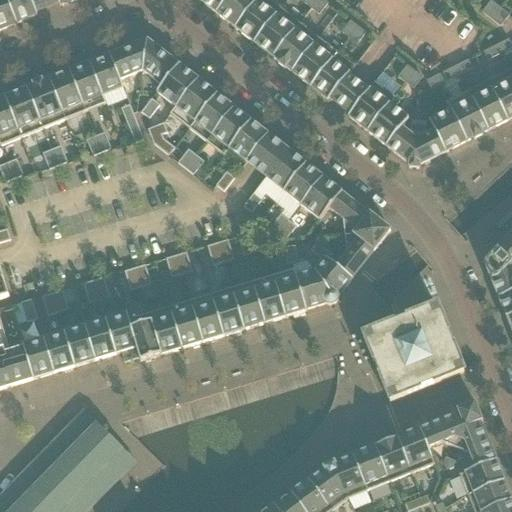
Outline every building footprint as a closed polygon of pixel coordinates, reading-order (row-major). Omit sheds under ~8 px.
[(0,0),(0,31),(16,26),(5,0),(0,0)] [(79,0),(5,0),(16,26),(37,17),(36,15),(48,10),(58,6),(59,8),(79,0)] [(227,0),(196,0),(216,15),(227,0)] [(235,30),(257,0),(227,0),(216,15),(235,30)] [(254,45),(281,10),(268,0),(257,0),(235,30),(254,45)] [(311,10),(318,0),(306,0),(304,4),(311,10)] [(327,5),(321,0),(318,0),(311,10),(319,16),(327,5)] [(491,20),(500,9),(491,2),(482,13),(491,20)] [(509,16),(500,9),(491,20),(500,28),(509,16)] [(273,59),(300,25),(281,10),(254,45),(273,59)] [(349,39),(358,28),(350,23),(341,34),(349,39)] [(291,74),(318,39),(300,25),(273,59),(278,64),(277,65),(285,71),(286,70),(291,74)] [(365,34),(358,28),(349,39),(356,45),(365,34)] [(310,89),(337,54),(318,39),(291,74),(310,89)] [(511,48),(508,41),(496,47),(500,55),(511,49),(511,48)] [(142,73),(147,42),(109,57),(119,82),(120,82),(142,73)] [(178,67),(147,42),(142,73),(161,88),(162,88),(178,67)] [(500,55),(496,47),(484,54),(488,61),(500,55)] [(368,92),(366,91),(358,85),(348,77),(355,68),(337,54),(310,89),(328,103),(329,101),(331,102),(339,108),(347,115),(349,116),(348,118),(367,133),(389,106),(395,99),(375,83),(368,92)] [(119,82),(109,57),(89,65),(102,97),(103,97),(123,89),(120,82),(119,82)] [(468,62),(455,68),(459,76),(472,70),(468,62)] [(102,97),(89,65),(69,73),(85,114),(106,105),(103,97),(102,97)] [(197,81),(178,67),(162,88),(161,88),(156,94),(175,109),(176,109),(197,81)] [(406,84),(414,73),(407,67),(398,78),(406,84)] [(459,76),(455,68),(443,74),(447,82),(459,76)] [(511,119),(511,79),(509,72),(487,83),(507,122),(511,119)] [(85,114),(69,73),(49,81),(65,122),(85,114)] [(422,79),(414,73),(406,84),(413,90),(422,79)] [(431,90),(443,84),(439,76),(427,83),(431,90)] [(65,122),(49,81),(42,84),(41,82),(33,86),(33,87),(27,90),(43,131),(65,122)] [(216,96),(197,81),(176,109),(175,109),(170,116),(189,131),(216,96)] [(507,122),(487,83),(468,93),(488,132),(507,122)] [(43,131),(27,90),(4,99),(21,140),(43,131)] [(488,132),(468,93),(446,104),(450,112),(451,112),(466,143),(473,140),(474,141),(482,137),(481,136),(488,132)] [(233,110),(216,96),(189,131),(206,144),(233,110)] [(0,147),(21,140),(4,99),(0,100),(0,147)] [(149,120),(159,107),(152,101),(141,114),(149,120)] [(401,129),(401,130),(408,121),(389,106),(367,133),(386,148),(401,129)] [(121,110),(128,128),(136,124),(129,107),(121,110)] [(250,123),(233,110),(206,144),(224,158),(229,151),(250,123)] [(451,112),(450,112),(429,123),(434,133),(434,132),(445,154),(466,143),(451,112)] [(282,148),(268,137),(250,123),(229,151),(246,165),(261,176),(283,193),(305,166),(282,148)] [(143,141),(136,124),(128,128),(135,145),(143,141)] [(148,131),(151,140),(161,136),(161,137),(167,134),(163,125),(148,131)] [(434,132),(434,133),(416,141),(401,130),(401,129),(386,148),(409,166),(409,169),(419,170),(419,167),(445,154),(434,132)] [(104,135),(95,138),(102,154),(110,150),(104,135)] [(163,141),(161,137),(161,136),(151,140),(154,146),(169,158),(174,150),(163,141)] [(102,154),(95,138),(86,142),(93,158),(102,154)] [(60,148),(52,152),(58,167),(67,164),(60,148)] [(58,167),(52,152),(43,155),(49,171),(58,167)] [(185,171),(196,158),(188,152),(178,165),(185,171)] [(203,163),(196,158),(185,171),(193,177),(203,163)] [(17,161),(8,165),(14,180),(23,177),(17,161)] [(14,180),(8,165),(0,167),(0,171),(5,184),(14,180)] [(300,207),(322,179),(305,166),(283,193),(300,207)] [(224,193),(234,180),(226,174),(216,187),(224,193)] [(329,210),(341,194),(322,179),(300,207),(320,222),(329,210)] [(342,194),(341,194),(329,210),(342,220),(344,238),(390,232),(369,216),(341,195),(342,194)] [(251,215),(261,201),(254,195),(243,209),(251,215)] [(278,236),(288,222),(280,217),(270,230),(278,236)] [(296,228),(288,222),(278,236),(285,242),(296,228)] [(0,244),(10,241),(7,231),(0,233),(0,244)] [(374,253),(390,232),(344,238),(346,255),(336,268),(352,281),(352,280),(373,253),(374,253)] [(511,235),(484,264),(498,299),(511,293),(511,235)] [(248,236),(238,239),(244,258),(254,255),(248,236)] [(264,251),(281,246),(272,239),(261,242),(264,251)] [(227,242),(217,245),(223,264),(233,261),(227,242)] [(223,264),(217,245),(207,248),(213,267),(223,264)] [(337,300),(337,299),(352,281),(336,268),(326,260),(330,255),(316,245),(310,252),(322,262),(314,272),(320,282),(328,294),(331,294),(333,294),(335,295),(336,297),(337,300)] [(294,248),(285,249),(287,266),(296,265),(294,248)] [(186,255),(176,258),(182,277),(192,274),(186,255)] [(182,277),(176,258),(166,261),(172,280),(182,277)] [(145,267),(135,270),(140,289),(150,286),(145,267)] [(140,289),(135,270),(124,273),(130,292),(140,289)] [(0,271),(0,391),(33,381),(23,348),(24,347),(13,312),(0,315),(0,300),(9,298),(0,271)] [(295,278),(296,278),(294,271),(272,277),(285,319),(306,313),(306,311),(305,312),(295,278)] [(314,272),(296,278),(295,278),(305,312),(306,311),(326,305),(328,307),(330,307),(333,307),(335,306),(336,304),(337,302),(337,299),(337,300),(336,297),(335,295),(333,294),(331,294),(328,294),(320,282),(314,272)] [(285,319),(272,277),(252,284),(264,326),(285,319)] [(103,280),(93,283),(99,302),(109,299),(103,280)] [(99,302),(93,283),(83,286),(89,305),(99,302)] [(264,326),(252,284),(231,290),(244,332),(264,326)] [(244,332),(231,290),(210,296),(223,338),(244,332)] [(62,292),(52,295),(58,315),(68,312),(62,292)] [(511,293),(498,299),(511,332),(511,293)] [(58,315),(52,295),(42,298),(48,318),(58,315)] [(223,338),(210,296),(190,303),(202,345),(223,338)] [(31,302),(21,305),(27,324),(37,321),(31,302)] [(202,345),(190,303),(169,309),(182,351),(202,345)] [(389,404),(463,374),(437,308),(363,337),(389,404)] [(182,351),(169,309),(148,315),(161,357),(182,351)] [(161,357),(148,315),(128,321),(139,360),(138,360),(140,364),(161,357)] [(128,321),(127,316),(105,323),(116,356),(121,355),(124,364),(138,360),(139,360),(128,321)] [(116,356),(105,323),(85,329),(95,363),(116,356)] [(95,363),(85,329),(64,335),(74,369),(95,363)] [(74,369),(64,335),(43,341),(54,375),(74,369)] [(43,341),(24,347),(23,348),(33,381),(54,375),(43,341)] [(475,405),(456,412),(457,415),(419,430),(427,450),(428,450),(442,444),(456,450),(475,405)] [(495,463),(479,424),(482,423),(475,405),(456,450),(469,456),(475,470),(476,470),(495,463)] [(87,511),(135,463),(83,412),(0,497),(0,511),(87,511)] [(419,430),(397,439),(412,475),(434,466),(428,450),(427,450),(419,430)] [(397,439),(390,442),(390,441),(381,445),(381,446),(375,448),(389,484),(412,475),(397,439)] [(375,448),(353,457),(367,493),(389,484),(375,448)] [(353,457),(335,464),(334,463),(328,466),(347,501),(367,493),(353,457)] [(446,472),(451,461),(445,458),(443,464),(446,472)] [(457,463),(451,461),(446,472),(454,469),(457,463)] [(503,483),(498,470),(495,463),(476,470),(475,470),(459,476),(467,497),(503,483)] [(328,466),(322,469),(323,471),(308,482),(330,511),(332,511),(347,501),(328,466)] [(330,511),(308,482),(291,494),(303,511),(330,511)] [(511,511),(511,504),(503,483),(467,497),(473,511),(511,511)] [(303,511),(291,494),(273,507),(276,511),(303,511)] [(427,497),(415,502),(418,509),(430,505),(427,497)] [(411,511),(418,509),(415,502),(404,506),(406,511),(411,511)]
